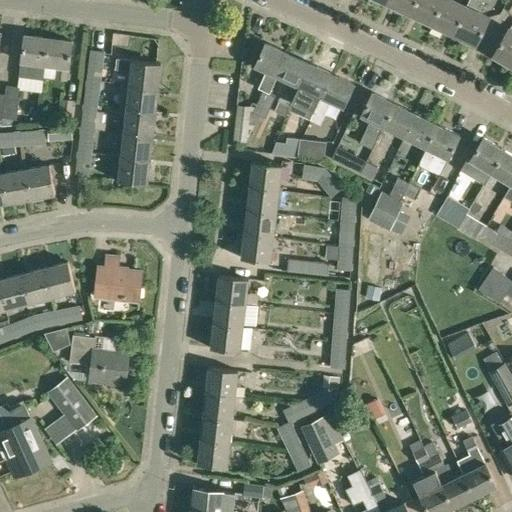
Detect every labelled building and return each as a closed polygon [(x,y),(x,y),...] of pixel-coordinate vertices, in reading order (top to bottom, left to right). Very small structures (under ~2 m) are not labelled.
[(416,0),(389,0),(388,4),(409,15),(416,0)] [(431,25),(442,0),(416,0),(409,15),(431,25)] [(451,0),(442,0),(431,25),(453,35),(466,7),(451,0)] [(466,7),(453,35),(475,45),(489,17),(478,12),(483,1),(481,0),(469,0),(466,7)] [(511,31),(507,29),(492,56),(511,67),(511,31)] [(43,75),(47,37),(24,34),(20,60),(18,76),(44,79),(44,76),(43,75)] [(68,66),(71,40),(47,37),(43,75),(44,76),(54,77),(66,78),(67,66),(68,66)] [(275,77),(285,52),(263,42),(252,67),(265,73),(258,88),(263,90),(258,101),(270,107),(276,95),(270,92),(277,78),(275,77)] [(86,80),(101,82),(105,51),(90,49),(86,80)] [(275,77),(277,78),(287,83),(279,101),(290,106),(292,101),(298,88),(297,87),(308,63),(285,52),(275,77)] [(127,85),(158,88),(161,63),(130,60),(130,59),(117,58),(116,69),(129,70),(127,85)] [(318,97),(329,72),(308,63),(297,87),(298,88),(292,101),(302,106),(308,92),(318,97)] [(329,72),(318,97),(320,98),(310,119),(321,124),(331,103),(341,107),(352,82),(329,72)] [(98,106),(101,82),(86,80),(83,104),(98,106)] [(17,119),(20,87),(6,85),(5,94),(4,94),(1,117),(3,117),(17,119)] [(155,112),(158,88),(127,85),(124,108),(155,112)] [(382,126),(393,102),(371,92),(360,115),(370,120),(360,142),(373,148),(383,126),(382,126)] [(73,120),(76,100),(61,99),(58,118),(73,120)] [(270,107),(258,101),(256,106),(253,113),(259,116),(265,118),(270,107)] [(403,136),(414,113),(393,102),(382,126),(383,126),(403,136)] [(98,106),(83,104),(81,128),(95,129),(95,128),(105,129),(106,122),(103,122),(103,112),(98,111),(98,106)] [(248,128),(253,128),(259,116),(253,113),(256,106),(237,105),(234,141),(247,141),(248,128)] [(153,136),(155,112),(124,108),(122,132),(153,136)] [(425,147),(436,124),(414,113),(403,136),(425,147)] [(436,124),(425,147),(426,148),(419,164),(430,169),(437,153),(447,158),(458,135),(436,124)] [(49,140),(73,139),(72,127),(48,129),(49,140)] [(78,152),(92,153),(95,129),(81,128),(78,152)] [(24,131),(25,145),(46,144),(46,129),(24,131)] [(0,146),(25,145),(24,131),(0,132),(0,146)] [(150,159),(153,136),(122,132),(119,156),(150,159)] [(298,151),(299,138),(287,136),(286,150),(298,151)] [(324,158),(326,142),(299,138),(298,151),(298,155),(324,158)] [(470,159),(483,167),(490,171),(503,150),(483,138),(470,159)] [(511,183),(511,181),(511,155),(503,150),(490,171),(491,172),(511,183)] [(92,153),(78,152),(75,175),(89,176),(92,153)] [(348,167),(359,172),(365,160),(353,155),(348,167)] [(148,184),(150,159),(119,156),(117,181),(148,184)] [(373,179),(379,167),(365,160),(359,172),(373,179)] [(278,189),(280,165),(250,161),(247,185),(278,189)] [(331,197),(343,188),(326,167),(305,163),(302,178),(318,181),(331,197)] [(30,200),(54,195),(49,164),(25,168),(30,200)] [(7,204),(30,200),(25,168),(1,172),(7,204)] [(403,193),(409,182),(397,176),(389,193),(382,189),(380,193),(399,201),(401,198),(401,199),(404,193),(403,193)] [(511,201),(511,181),(511,183),(503,196),(511,201)] [(415,198),(421,187),(409,182),(403,193),(404,193),(415,198)] [(275,212),(278,189),(247,185),(244,208),(275,212)] [(404,200),(401,199),(401,198),(399,201),(380,193),(367,219),(390,230),(404,200)] [(341,220),(355,221),(357,197),(343,196),(341,220)] [(466,212),(468,209),(456,202),(447,197),(437,214),(457,227),(458,227),(466,212)] [(273,235),(275,212),(244,208),(242,232),(273,235)] [(457,227),(456,228),(465,234),(475,218),(467,213),(466,212),(458,227),(457,227)] [(511,230),(511,229),(511,215),(505,212),(497,226),(498,226),(496,230),(487,225),(480,236),(500,249),(511,230)] [(339,244),(354,245),(355,221),(341,220),(339,244)] [(511,230),(500,249),(511,256),(511,255),(511,230)] [(270,259),(273,235),(242,232),(239,256),(270,259)] [(354,245),(339,244),(337,269),(352,270),(354,245)] [(391,249),(390,273),(401,274),(402,250),(391,249)] [(116,267),(117,255),(105,254),(104,266),(97,266),(94,295),(138,299),(141,270),(116,267)] [(50,296),(73,290),(74,290),(66,259),(42,266),(50,296)] [(27,302),(50,296),(42,266),(19,272),(27,302)] [(488,295),(502,274),(492,267),(477,288),(488,295)] [(0,292),(4,308),(27,302),(19,272),(0,276),(0,292)] [(245,302),(248,278),(216,274),(213,299),(245,302)] [(511,283),(511,280),(502,274),(488,295),(498,303),(498,302),(505,293),(511,283)] [(368,286),(366,297),(379,299),(381,288),(368,286)] [(335,312),(349,313),(351,289),(337,288),(335,312)] [(511,297),(505,293),(498,302),(511,312),(511,297)] [(242,326),(245,302),(213,299),(210,323),(242,326)] [(80,305),(57,310),(60,324),(83,320),(80,305)] [(60,324),(57,310),(34,315),(38,329),(60,324)] [(349,313),(335,312),(333,337),(347,338),(349,313)] [(34,315),(12,324),(17,337),(38,329),(34,315)] [(240,351),(242,326),(210,323),(207,347),(240,351)] [(12,324),(0,328),(0,343),(17,337),(12,324)] [(505,341),(511,338),(511,329),(502,333),(505,341)] [(124,383),(128,352),(95,349),(96,337),(73,335),(69,362),(88,364),(87,373),(91,377),(90,379),(124,383)] [(347,338),(333,337),(331,361),(345,362),(347,338)] [(508,405),(511,403),(511,373),(505,362),(489,371),(508,405)] [(235,395),(237,371),(205,368),(203,392),(235,395)] [(339,388),(340,376),(324,374),(322,386),(328,387),(339,388)] [(78,428),(98,412),(69,376),(49,390),(78,428)] [(337,400),(339,388),(328,387),(327,389),(333,402),(337,400)] [(292,422),(334,402),(327,389),(283,410),(289,422),(277,427),(299,472),(312,466),(292,422)] [(232,419),(235,395),(203,392),(200,416),(232,419)] [(30,417),(23,401),(10,406),(8,403),(0,406),(0,413),(4,422),(2,422),(4,429),(0,430),(0,438),(2,443),(1,449),(3,456),(7,458),(9,458),(17,474),(51,459),(32,416),(30,417)] [(452,413),(459,426),(471,420),(465,407),(452,413)] [(318,464),(340,453),(336,444),(343,440),(330,411),(300,425),(318,464)] [(511,413),(511,411),(490,423),(501,442),(506,439),(509,445),(500,449),(511,469),(511,413)] [(229,443),(232,419),(200,416),(198,439),(229,443)] [(496,486),(484,462),(486,461),(471,431),(461,436),(470,454),(457,459),(463,473),(464,473),(475,497),(496,486)] [(227,467),(229,443),(198,439),(195,464),(227,467)] [(423,446),(424,446),(421,439),(409,444),(425,475),(413,481),(420,496),(419,496),(427,511),(444,511),(454,508),(423,446)] [(454,508),(475,497),(464,473),(463,473),(456,477),(449,463),(445,464),(434,441),(424,446),(423,446),(454,508)] [(376,501),(386,496),(376,476),(366,481),(367,483),(376,501)] [(262,497),(263,485),(244,483),(243,495),(262,497)] [(367,483),(358,488),(366,504),(366,506),(376,501),(367,483)] [(271,499),(271,498),(273,486),(263,485),(262,497),(271,499)] [(222,511),(232,511),(234,501),(235,492),(225,491),(194,487),(191,508),(222,511)] [(281,498),(287,511),(310,511),(303,490),(281,498)] [(381,511),(376,501),(366,506),(368,508),(360,511),(381,511)] [(409,511),(405,502),(385,511),(409,511)]
